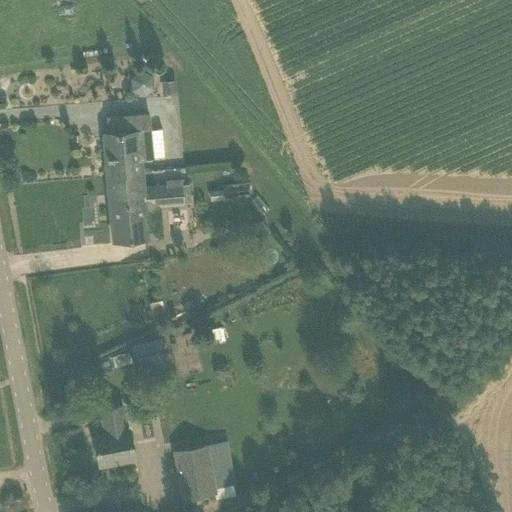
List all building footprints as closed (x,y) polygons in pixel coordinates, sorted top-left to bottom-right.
[(133,90),(144,96),(154,89),(153,77),(142,71),(131,78),(133,90)] [(104,133),(113,241),(147,238),(145,207),(183,204),(181,184),(143,188),(140,159),(152,158),(148,114),(107,117),(108,133),(104,133)] [(200,330),(202,340),(218,337),(216,327),(200,330)] [(146,355),(149,373),(164,370),(160,353),(146,355)] [(99,465),(131,459),(134,458),(129,429),(126,429),(121,406),(101,409),(105,433),(100,434),(103,446),(96,447),(99,465)] [(207,446),(175,451),(183,499),(215,493),(207,446)]
